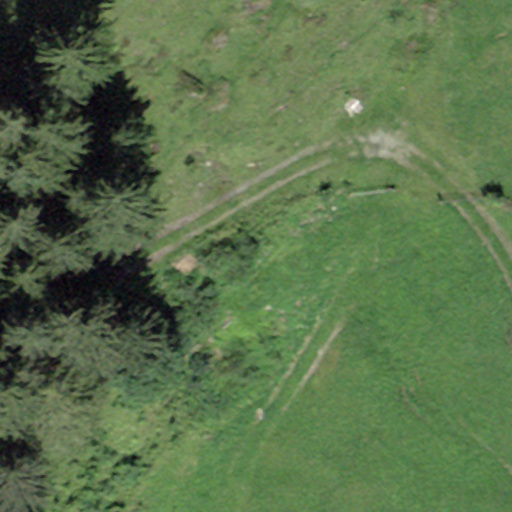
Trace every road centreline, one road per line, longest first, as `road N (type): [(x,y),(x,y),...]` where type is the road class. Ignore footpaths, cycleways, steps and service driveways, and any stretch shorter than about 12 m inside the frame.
road 1 (track): [(375,142),(325,148),(178,232),(55,326),(0,355)]
road 2 (track): [(375,142),(400,147),(433,169),(511,268)]
